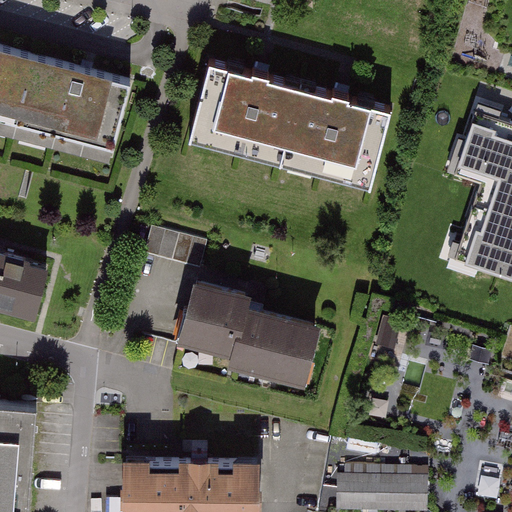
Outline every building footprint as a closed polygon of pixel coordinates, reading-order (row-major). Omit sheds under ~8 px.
[(34,59),(0,49),(0,123),(16,127),(34,59)] [(133,85),(34,59),(16,127),(114,153),(133,85)] [(299,86),(207,62),(186,142),(278,166),(299,86)] [(391,110),(299,86),(278,166),(370,190),(391,110)] [(511,120),(474,108),(459,152),(487,161),(458,248),(511,266),(511,120)] [(208,240),(152,225),(145,252),(201,267),(208,240)] [(48,261),(0,248),(0,299),(36,309),(48,261)] [(249,298),(192,283),(176,342),(227,356),(223,371),(302,392),(319,330),(246,310),(249,298)] [(511,324),(511,325),(501,356),(511,359),(511,324)] [(28,511),(38,402),(0,399),(0,511),(28,511)] [(150,446),(125,446),(124,511),(260,511),(261,446),(233,446),(233,453),(220,452),(220,446),(179,445),(179,452),(150,452),(150,446)] [(338,468),(338,508),(431,507),(431,467),(338,468)]
